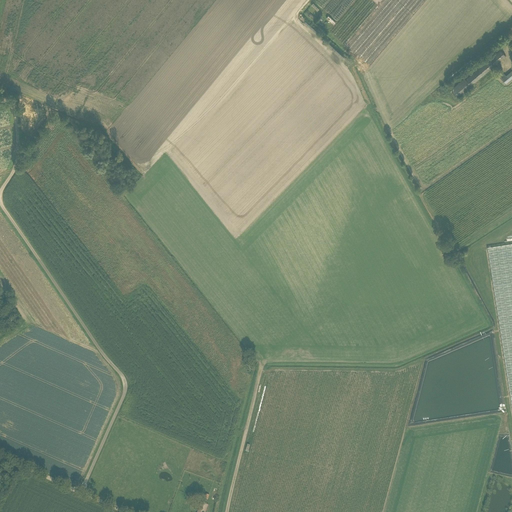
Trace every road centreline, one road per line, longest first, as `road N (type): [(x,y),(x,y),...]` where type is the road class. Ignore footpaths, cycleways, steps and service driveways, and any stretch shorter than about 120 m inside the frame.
road 1 (unclassified): [(79,491),(123,378),(0,201)]
road 2 (track): [(228,511),(263,369)]
